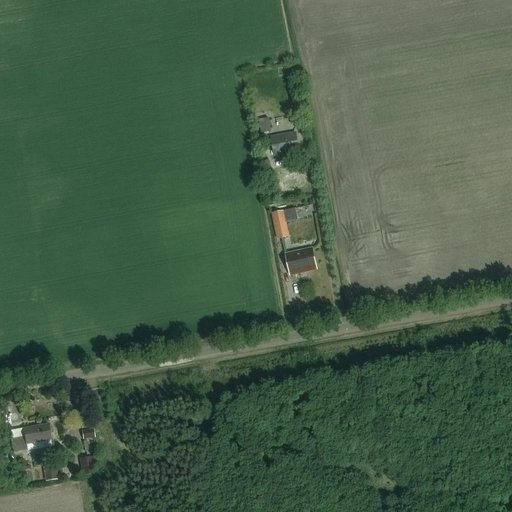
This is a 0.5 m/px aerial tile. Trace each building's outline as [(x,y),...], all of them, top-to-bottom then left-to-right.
[(290,103),(292,114),(301,113),(299,101),(290,103)] [(293,117),(295,128),(303,127),(301,115),(293,117)] [(270,134),(268,119),(259,121),(261,135),(270,134)] [(273,157),(298,152),(295,134),(269,139),(273,157)] [(297,208),(273,212),(277,239),(292,236),(289,222),(299,220),(297,208)] [(316,270),(312,250),(285,256),(290,276),(316,270)] [(23,437),(12,439),(9,440),(12,454),(26,452),(43,449),(43,450),(51,448),(53,447),(52,440),(50,441),(49,435),(52,434),(51,427),(47,427),(47,425),(22,430),(23,437)] [(83,440),(95,438),(93,430),(82,432),(83,440)] [(93,474),(90,459),(80,461),(83,475),(93,474)] [(57,480),(55,467),(43,469),(45,482),(57,480)]
